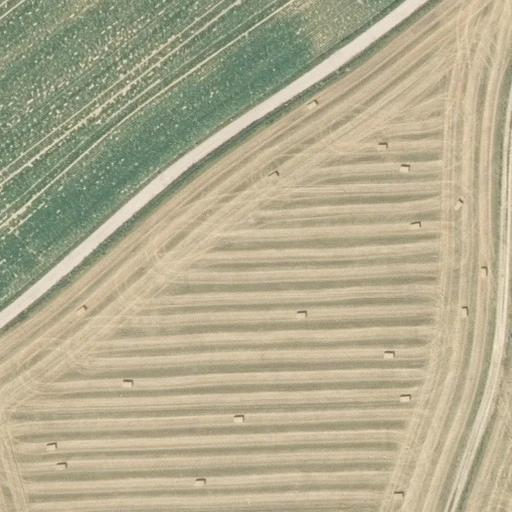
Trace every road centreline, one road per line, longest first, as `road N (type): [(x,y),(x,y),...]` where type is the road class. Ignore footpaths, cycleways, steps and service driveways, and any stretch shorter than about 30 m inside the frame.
road 1 (track): [(418,0),(200,151),(0,323)]
road 2 (track): [(449,511),(498,345),(511,103)]
